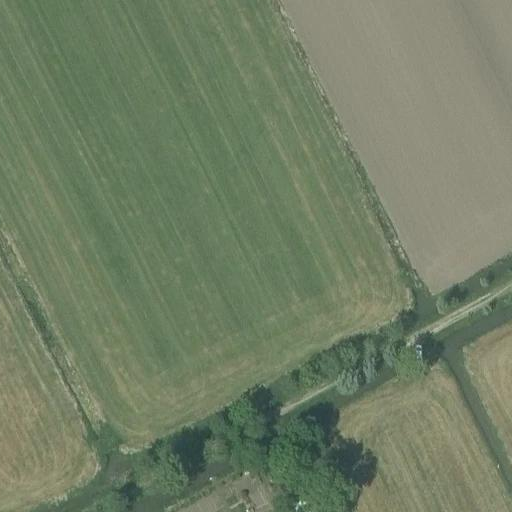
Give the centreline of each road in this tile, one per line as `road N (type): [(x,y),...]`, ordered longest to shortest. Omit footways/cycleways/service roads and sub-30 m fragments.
road 1 (track): [(511,280),(257,417)]
road 2 (residential): [(426,190),(496,153),(446,50),(511,4)]
road 3 (track): [(257,417),(81,511)]
